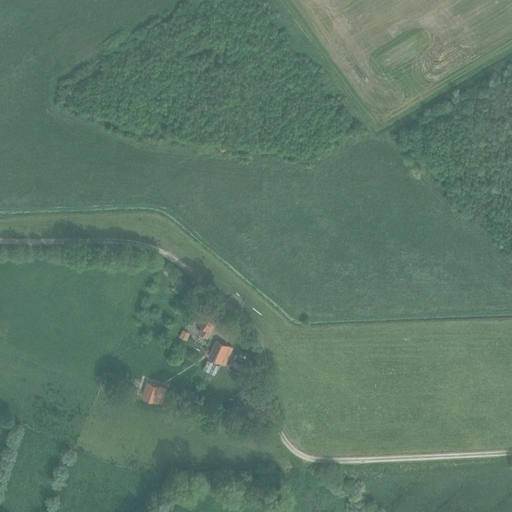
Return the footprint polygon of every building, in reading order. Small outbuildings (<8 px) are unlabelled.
[(170,284),(168,292),(176,294),(178,286),(170,284)] [(209,330),(214,324),(220,316),(208,307),(207,307),(199,302),(193,310),(202,316),(197,322),(209,330)] [(183,330),(180,337),(187,340),(190,333),(183,330)] [(216,339),(208,357),(225,365),(233,347),(216,339)] [(167,388),(147,381),(142,397),(162,404),(167,388)]
